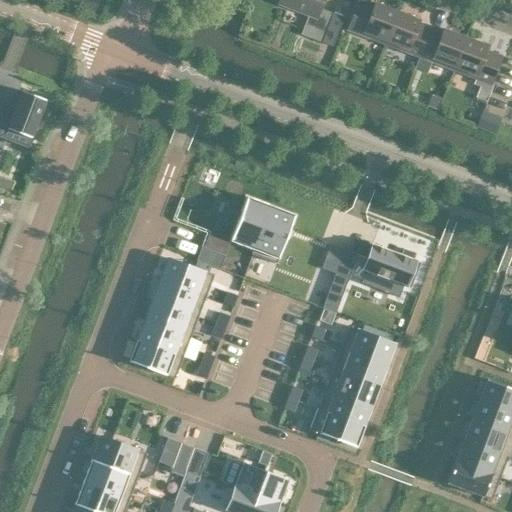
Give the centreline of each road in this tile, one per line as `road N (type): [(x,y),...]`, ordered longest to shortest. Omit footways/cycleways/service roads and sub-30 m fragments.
road 1 (tertiary): [(511,198),(118,48)]
road 2 (residential): [(88,370),(326,460),(307,511)]
road 3 (residential): [(118,48),(96,77),(0,327)]
road 4 (residential): [(88,370),(145,224)]
road 5 (residential): [(35,511),(88,370)]
road 6 (tertiary): [(118,48),(0,3)]
